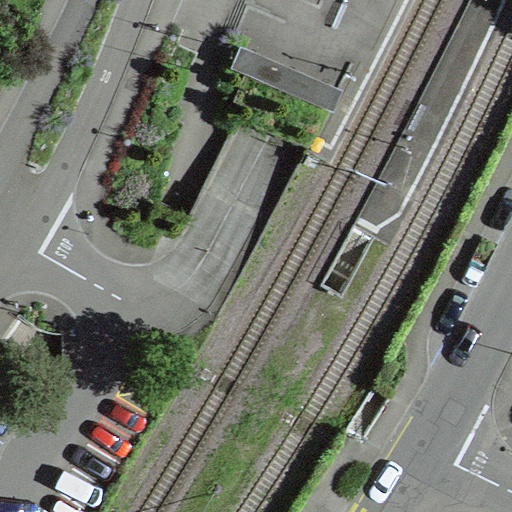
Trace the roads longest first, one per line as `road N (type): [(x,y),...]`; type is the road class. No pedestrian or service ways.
road 1 (residential): [(0,229),(101,0)]
road 2 (residential): [(424,444),(511,286)]
